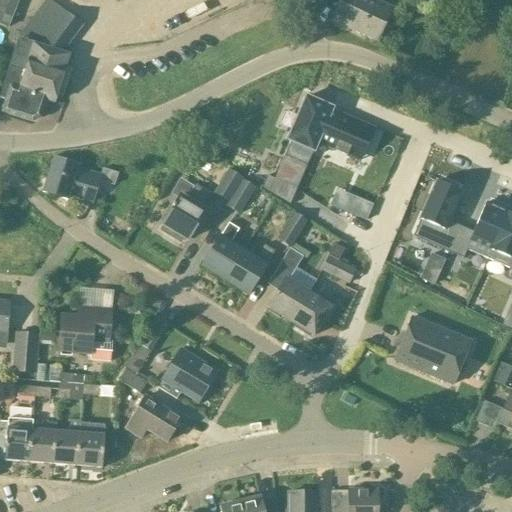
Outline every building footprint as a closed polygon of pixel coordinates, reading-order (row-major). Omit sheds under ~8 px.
[(0,0),(0,24),(8,28),(19,0),(0,0)] [(18,91),(46,100),(55,102),(69,55),(63,53),(84,24),(51,0),(45,0),(11,47),(29,55),(24,73),(8,67),(2,87),(3,87),(9,89),(10,87),(19,90),(18,91)] [(377,42),(393,8),(376,0),(332,0),(339,3),(331,20),(377,42)] [(40,117),(46,100),(18,91),(19,90),(10,87),(9,89),(3,87),(0,97),(0,99),(6,101),(2,112),(33,121),(40,117)] [(299,88),(279,130),(305,143),(310,131),(322,105),(325,100),(299,88)] [(322,105),(310,131),(351,150),(363,124),(322,105)] [(92,205),(101,175),(78,168),(78,165),(54,158),(43,193),(67,200),(68,197),(92,205)] [(214,194),(227,203),(242,180),(228,170),(214,194)] [(297,187),(268,176),(262,188),(289,205),(297,187)] [(242,180),(227,203),(229,204),(226,208),(238,216),(255,188),(242,180)] [(424,211),(417,225),(438,235),(434,243),(448,250),(458,228),(445,222),(459,194),(455,192),(457,189),(438,180),(431,196),(427,195),(420,209),(424,211)] [(210,194),(195,185),(186,200),(180,197),(163,225),(165,226),(161,231),(174,239),(177,234),(188,241),(206,212),(201,210),(210,194)] [(366,221),(373,205),(350,195),(343,211),(366,221)] [(458,228),(448,250),(462,256),(466,248),(487,258),(508,213),(490,204),(488,208),(484,206),(471,234),(458,228)] [(308,222),(293,213),(277,239),(291,248),(308,222)] [(511,214),(508,213),(487,258),(507,268),(503,276),(511,280),(511,214)] [(224,281),(224,282),(243,251),(242,251),(230,243),(239,229),(229,222),(220,237),(201,267),(224,281)] [(243,251),(224,282),(248,296),(266,266),(275,251),(265,245),(257,260),(256,259),(243,251)] [(337,258),(339,259),(339,260),(344,250),(334,245),(330,255),(337,258)] [(267,308),(290,322),(308,293),(289,281),(288,280),(303,257),(290,249),(267,285),(278,291),(278,292),(267,308)] [(446,259),(432,253),(427,263),(441,270),(446,259)] [(338,261),(339,259),(337,258),(330,255),(329,254),(320,271),(349,285),(356,270),(338,261)] [(308,293),(290,322),(313,337),(323,321),(327,324),(340,302),(325,293),(321,301),(320,301),(308,293)] [(6,333),(9,303),(0,302),(0,344),(5,345),(6,333)] [(108,341),(110,311),(79,308),(78,318),(61,317),(58,352),(90,355),(89,360),(111,362),(113,342),(108,341)] [(511,314),(507,312),(502,323),(508,326),(511,328),(511,314)] [(471,343),(411,318),(393,361),(453,386),(471,343)] [(35,373),(37,335),(16,334),(13,372),(35,373)] [(139,347),(125,369),(136,376),(150,354),(139,347)] [(198,402),(216,373),(180,352),(162,380),(158,388),(177,400),(182,392),(198,402)] [(136,376),(125,369),(117,381),(139,395),(146,383),(135,377),(136,376)] [(100,386),(99,386),(83,385),(82,391),(82,395),(99,397),(100,386)] [(34,403),(34,398),(35,388),(16,386),(3,402),(8,406),(15,396),(18,396),(18,402),(34,403)] [(35,388),(34,398),(50,399),(51,389),(35,388)] [(511,389),(502,409),(483,401),(475,422),(489,428),(491,422),(511,430),(511,389)] [(75,390),(58,390),(58,399),(74,400),(75,390)] [(166,442),(180,419),(145,398),(126,429),(140,438),(145,430),(166,442)] [(0,460),(29,463),(32,431),(31,431),(32,420),(8,418),(7,429),(7,430),(0,429),(0,460)] [(53,464),(77,466),(80,424),(81,421),(71,420),(69,434),(55,432),(53,464)] [(29,463),(53,464),(55,432),(56,422),(47,421),(46,432),(32,431),(29,463)] [(104,426),(80,424),(77,466),(101,468),(103,436),(104,426)] [(348,491),(348,511),(376,511),(376,491),(348,491)] [(319,511),(319,508),(317,508),(317,493),(289,493),(288,511),(319,511)] [(263,511),(260,497),(239,502),(241,511),(263,511)] [(241,511),(239,502),(237,503),(218,507),(219,511),(241,511)]
